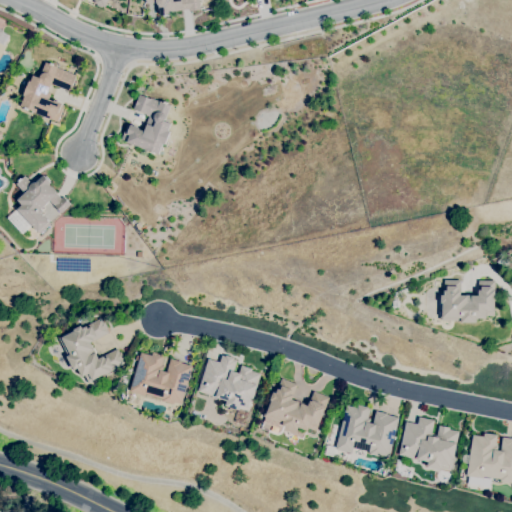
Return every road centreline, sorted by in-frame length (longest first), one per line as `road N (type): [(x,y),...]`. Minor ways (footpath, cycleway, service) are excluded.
road 1 (residential): [(17,0),(121,45),(163,47),(389,0)]
road 2 (residential): [(158,318),(272,343),(395,387),(511,411)]
road 3 (tertiary): [(0,463),(112,511)]
